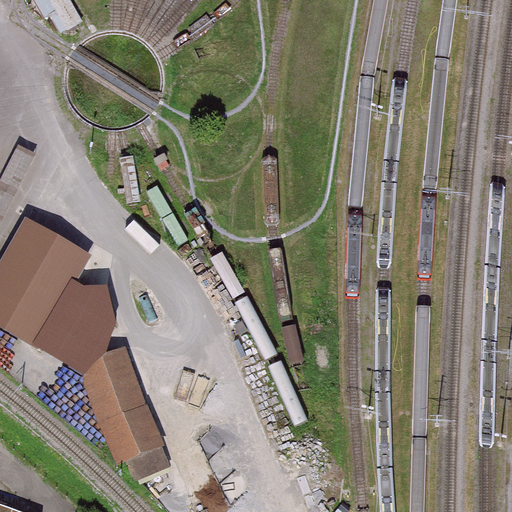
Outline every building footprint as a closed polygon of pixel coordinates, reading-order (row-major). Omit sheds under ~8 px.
[(49,0),(67,33),(83,24),(70,0),(49,0)] [(0,229),(36,156),(18,148),(0,184),(0,229)] [(0,269),(0,328),(38,350),(75,284),(89,259),(26,224),(0,269)] [(75,284),(38,350),(84,380),(107,356),(117,329),(108,289),(85,290),(75,284)] [(84,380),(117,468),(126,465),(162,450),(165,449),(125,349),(107,356),(84,380)] [(170,471),(162,450),(126,465),(134,485),(170,471)]
